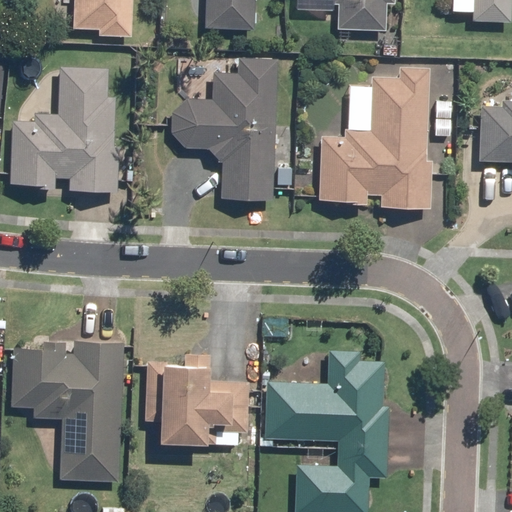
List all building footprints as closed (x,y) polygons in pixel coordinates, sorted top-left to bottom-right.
[(67,0),(66,30),(93,30),(93,39),(127,40),(127,0),(67,0)] [(196,0),(195,29),(249,32),(250,1),(259,2),(258,0),(196,0)] [(389,6),(388,0),(281,0),(281,9),(331,10),(330,33),(379,34),(380,5),(389,6)] [(508,25),(508,0),(444,0),(444,13),(466,14),(466,24),(508,25)] [(267,202),(271,58),(231,57),(231,74),(206,73),(205,99),(182,99),(165,114),(164,134),(179,149),(216,150),(215,200),(267,202)] [(102,97),(103,69),(52,67),(51,114),(28,113),(28,122),(5,122),(3,190),(111,194),(113,146),(109,146),(111,98),(102,97)] [(312,206),(424,210),(425,161),(420,161),(423,69),(369,67),(368,87),(342,86),(341,137),(314,136),(312,206)] [(449,100),(429,99),(428,137),(448,138),(449,100)] [(511,103),(473,102),(471,166),(511,167),(511,103)] [(293,126),(275,125),(273,189),(290,190),(293,126)] [(113,483),(117,343),(36,341),(35,350),(5,349),(4,408),(25,409),(25,418),(55,419),(53,481),(113,483)] [(290,465),(288,511),(363,511),(364,479),(381,480),(383,406),(377,406),(378,361),(351,360),(352,353),(322,352),(321,383),(259,381),(257,440),(331,442),(330,466),(290,465)] [(175,364),(140,363),(138,422),(147,422),(147,445),(241,448),(243,382),(205,381),(205,356),(175,355),(175,364)]
